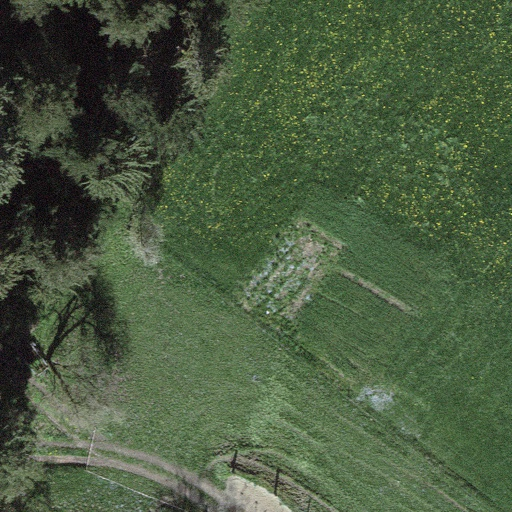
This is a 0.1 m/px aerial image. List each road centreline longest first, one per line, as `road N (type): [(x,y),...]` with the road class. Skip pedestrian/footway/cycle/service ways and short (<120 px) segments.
road 1 (track): [(0,450),(104,452),(194,486),(227,511)]
road 2 (track): [(104,452),(0,365)]
